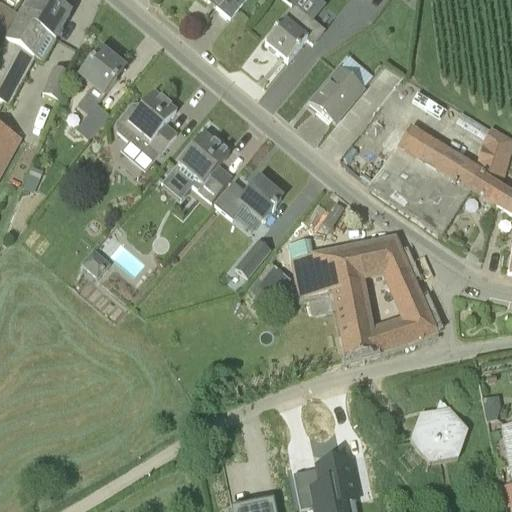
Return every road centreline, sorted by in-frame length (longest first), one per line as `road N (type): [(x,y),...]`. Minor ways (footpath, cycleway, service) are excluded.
road 1 (residential): [(423,250),(119,0)]
road 2 (residential): [(224,422),(321,382),(448,354)]
road 3 (unclassified): [(71,511),(224,422)]
